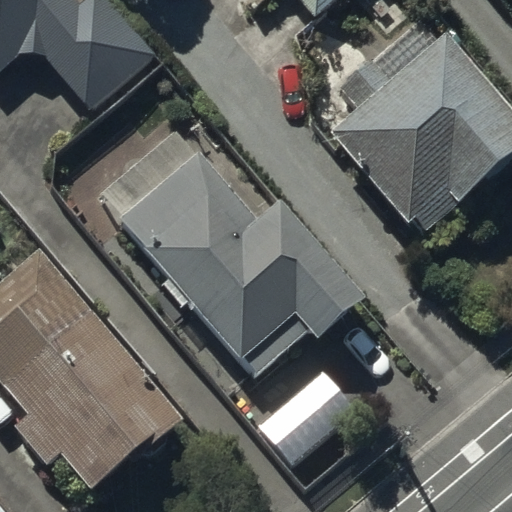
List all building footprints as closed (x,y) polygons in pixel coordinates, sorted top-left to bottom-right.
[(41,69),(85,120),(150,65),(94,0),(80,0),(71,8),(64,0),(0,0),(0,79),(15,68),(41,69)] [(345,3),(385,49),(412,24),(390,0),(288,0),(313,29),(345,3)] [(511,0),(500,0),(511,14),(511,0)] [(410,236),(421,248),(511,170),(511,135),(441,53),(387,99),(368,77),(338,103),(356,125),(324,152),(402,243),(410,236)] [(119,231),(115,233),(164,295),(159,299),(177,322),(182,317),(235,379),(239,376),(251,390),(303,347),(310,356),(358,317),(274,217),(253,234),(176,141),(98,206),(119,231)] [(57,471),(85,504),(126,471),(129,475),(178,434),(35,264),(0,293),(0,404),(21,430),(8,441),(43,482),(57,471)] [(352,425),(319,386),(255,440),(288,479),(352,425)]
